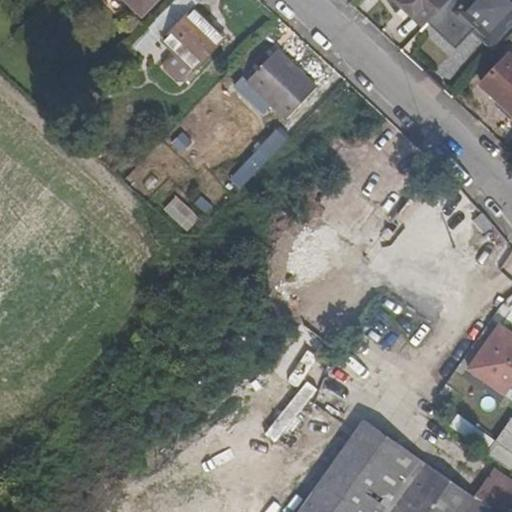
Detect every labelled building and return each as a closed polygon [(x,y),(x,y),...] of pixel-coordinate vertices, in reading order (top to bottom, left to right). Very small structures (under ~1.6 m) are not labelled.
[(125,0),(141,16),(156,0),(125,0)] [(160,41),(193,7),(197,2),(194,0),(172,0),(146,27),(160,41)] [(428,21),(447,0),(394,0),(423,26),(428,21)] [(511,0),(447,0),(428,21),(456,48),(476,26),(492,41),(511,18),(511,0)] [(225,38),(193,7),(160,41),(174,54),(162,67),(182,86),(225,38)] [(263,66),(247,83),(286,121),(318,89),(278,50),(270,59),(263,66)] [(263,66),(270,59),(264,54),(257,61),(263,66)] [(511,56),(510,55),(481,85),(511,114),(511,56)] [(212,131),(233,108),(216,93),(196,116),(212,131)] [(80,100),(68,112),(74,119),(87,106),(80,100)] [(181,122),(167,144),(180,152),(193,130),(181,122)] [(239,190),(290,138),(279,128),(228,181),(239,190)] [(189,233),(202,219),(178,196),(164,210),(189,233)] [(462,230),(457,244),(471,249),(475,235),(462,230)] [(511,381),(511,334),(502,327),(471,369),(503,393),(511,381)] [(278,449),(289,455),(319,396),(307,391),(278,449)] [(511,419),(495,443),(457,416),(449,427),(485,452),(489,447),(492,449),(488,456),(511,472),(511,419)] [(511,511),(511,482),(495,470),(473,499),(364,420),(296,511),(511,511)]
